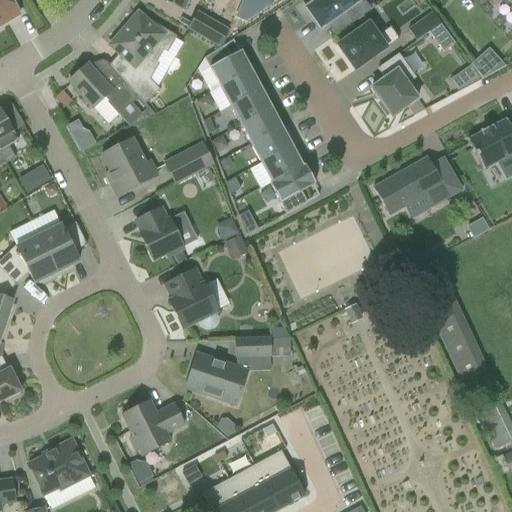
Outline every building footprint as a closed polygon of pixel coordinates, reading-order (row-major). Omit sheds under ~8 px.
[(0,0),(0,26),(19,15),(9,0),(0,0)] [(159,0),(159,1),(183,11),(187,0),(159,0)] [(354,0),(316,0),(303,10),(318,32),(343,15),(351,25),(375,8),(373,5),(372,6),(373,8),(370,11),(362,0),(359,0),(356,2),(354,0)] [(439,26),(440,25),(432,14),(407,31),(416,43),(428,34),(439,26)] [(159,91),(157,89),(158,86),(150,81),(159,65),(156,64),(163,53),(166,55),(176,40),(175,39),(176,38),(152,24),(150,26),(137,15),(109,47),(132,67),(121,80),(137,98),(144,105),(159,91)] [(189,30),(218,46),(226,32),(197,15),(189,30)] [(337,47),(354,72),(398,40),(389,28),(376,37),(367,25),(360,30),(358,28),(347,37),(348,39),(337,47)] [(439,26),(428,34),(442,53),(453,45),(439,26)] [(219,87),(250,71),(245,62),(243,63),(231,42),(203,57),(219,87)] [(388,116),(391,119),(417,101),(406,86),(415,80),(398,56),(377,70),(383,80),(370,90),(380,104),(377,106),(385,118),(388,116)] [(137,98),(121,80),(105,62),(93,73),(86,66),(81,71),(78,71),(73,75),(73,78),(68,83),(92,109),(103,100),(117,116),(137,98)] [(478,80),(469,68),(449,82),(456,92),(478,80)] [(229,107),(260,90),(250,71),(219,87),(229,107)] [(260,90),(229,107),(240,126),(271,109),(260,90)] [(71,103),(62,93),(54,100),(61,112),(71,103)] [(201,114),(212,108),(207,98),(195,103),(201,114)] [(141,115),(128,127),(129,129),(155,116),(148,109),(141,115)] [(271,109),(240,126),(250,145),(281,129),(271,109)] [(0,111),(0,156),(5,164),(14,158),(8,147),(17,141),(0,111)] [(209,120),(203,124),(207,135),(214,133),(209,120)] [(467,142),(482,171),(499,162),(507,177),(511,174),(511,129),(511,130),(506,121),(491,129),(491,128),(481,133),(481,134),(467,142)] [(82,131),(77,122),(66,128),(80,153),(95,145),(88,134),(82,131)] [(291,148),(281,129),(250,145),(261,165),(291,148)] [(217,154),(228,148),(222,137),(211,143),(217,154)] [(104,176),(109,186),(118,181),(124,194),(157,177),(149,162),(144,165),(132,140),(100,157),(109,173),(104,176)] [(175,186),(213,165),(202,144),(164,164),(175,186)] [(291,148),(261,165),(271,184),(302,168),(291,148)] [(431,157),(376,186),(391,214),(428,194),(434,207),(465,191),(456,175),(444,182),(431,157)] [(223,171),(233,165),(228,158),(219,163),(223,171)] [(302,168),(271,184),(288,214),(306,204),(300,194),(312,187),(307,177),(309,177),(303,167),(302,168)] [(27,198),(41,190),(33,176),(19,184),(27,198)] [(234,180),(225,184),(229,196),(240,191),(234,180)] [(43,190),(48,199),(57,194),(53,185),(43,190)] [(166,258),(183,250),(175,234),(189,227),(183,214),(168,221),(166,222),(160,210),(135,222),(141,234),(139,235),(152,262),(165,256),(166,258)] [(238,218),(245,238),(258,231),(247,212),(238,218)] [(238,235),(232,220),(215,227),(222,242),(238,235)] [(481,220),(466,229),(473,240),(487,232),(481,220)] [(37,238),(57,278),(72,270),(71,267),(78,263),(73,253),(86,247),(75,224),(62,230),(60,227),(37,238)] [(57,278),(37,238),(15,249),(14,247),(0,260),(0,269),(16,286),(24,278),(28,275),(33,285),(41,282),(42,285),(57,278)] [(394,265),(367,278),(373,291),(400,278),(394,265)] [(0,321),(8,324),(13,308),(10,307),(12,302),(4,300),(6,295),(16,286),(0,269),(0,321)] [(164,286),(171,301),(168,302),(182,331),(199,322),(201,326),(205,329),(209,329),(213,327),(216,323),(216,319),(214,315),(216,314),(202,285),(201,286),(194,271),(164,286)] [(362,319),(355,306),(343,311),(351,326),(362,319)] [(436,321),(455,378),(484,369),(466,312),(436,321)] [(269,340),(288,339),(280,327),(268,327),(269,340)] [(235,359),(269,358),(290,357),(289,339),(288,339),(269,340),(235,342),(235,359)] [(235,407),(246,373),(196,356),(184,390),(235,407)] [(5,404),(21,397),(19,393),(20,393),(9,370),(0,374),(0,402),(3,401),(5,404)] [(511,442),(511,425),(500,399),(475,411),(494,451),(511,442)] [(166,436),(183,427),(172,406),(155,414),(149,403),(121,417),(132,439),(128,441),(135,454),(138,452),(141,457),(169,443),(166,436)] [(266,439),(275,434),(271,426),(262,431),(266,439)] [(59,490),(60,493),(89,479),(88,477),(71,442),(53,451),(54,453),(27,467),(43,499),(59,490)] [(254,467),(278,511),(304,497),(280,453),(254,467)] [(511,453),(502,458),(507,469),(510,475),(511,474),(511,453)] [(181,474),(188,486),(201,479),(194,467),(181,474)] [(275,511),(278,511),(254,467),(228,481),(244,511),(275,511)] [(1,511),(1,507),(14,505),(10,481),(0,482),(0,511),(1,511)] [(244,511),(228,481),(202,495),(210,511),(244,511)]
